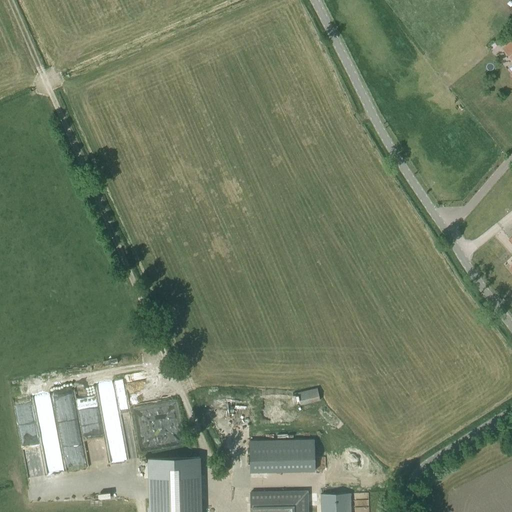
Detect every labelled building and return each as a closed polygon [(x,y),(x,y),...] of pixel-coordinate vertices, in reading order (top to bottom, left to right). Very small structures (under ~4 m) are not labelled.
[(511,59),(511,41),(503,49),(511,59)] [(320,401),(316,388),(297,393),(300,405),(320,401)] [(249,472),(253,472),(315,471),(314,439),(249,440),(249,456),(249,472)] [(200,511),(199,457),(149,459),(150,511),(200,511)] [(308,511),(308,490),(249,491),(249,507),(249,511),(308,511)] [(320,494),(320,511),(370,511),(370,493),(350,493),(320,494)]
